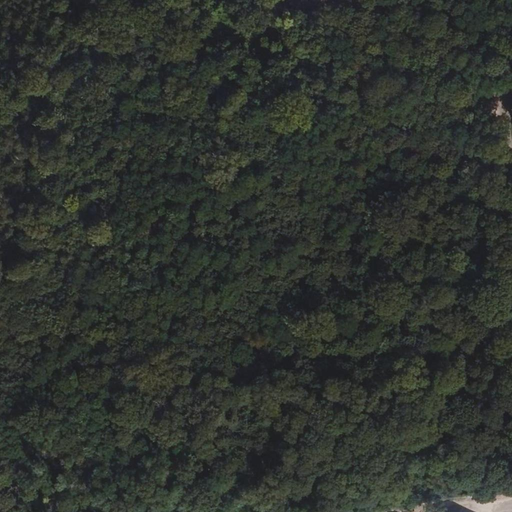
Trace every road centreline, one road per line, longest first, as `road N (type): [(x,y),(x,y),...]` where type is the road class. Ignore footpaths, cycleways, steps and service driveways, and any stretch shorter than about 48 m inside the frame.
road 1 (unknown): [(272,0),(236,5),(179,37),(61,315),(66,369),(127,470)]
road 2 (unknown): [(511,411),(0,486)]
road 3 (unknown): [(0,291),(33,129),(62,57),(73,0)]
road 4 (unknown): [(511,69),(344,0)]
